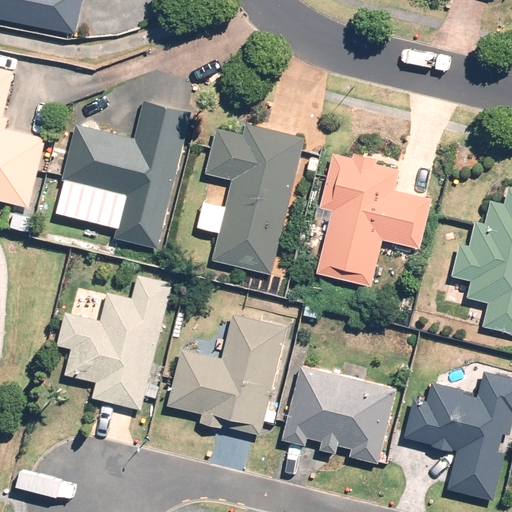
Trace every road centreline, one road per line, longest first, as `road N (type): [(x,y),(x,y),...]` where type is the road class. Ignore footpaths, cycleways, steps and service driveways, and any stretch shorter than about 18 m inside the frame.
road 1 (residential): [(511,89),(335,43),(268,0)]
road 2 (residential): [(91,501),(196,481),(321,511)]
